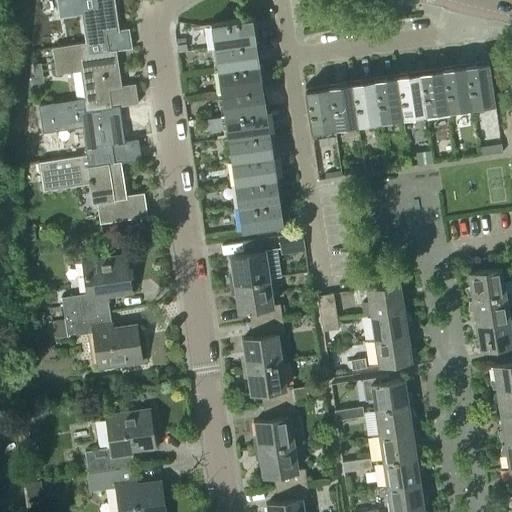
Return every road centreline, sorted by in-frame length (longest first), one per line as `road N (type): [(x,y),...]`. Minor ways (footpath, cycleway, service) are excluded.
road 1 (residential): [(225,511),(153,18),(178,0)]
road 2 (residential): [(321,272),(288,60)]
road 3 (residential): [(288,60),(439,35),(482,1)]
